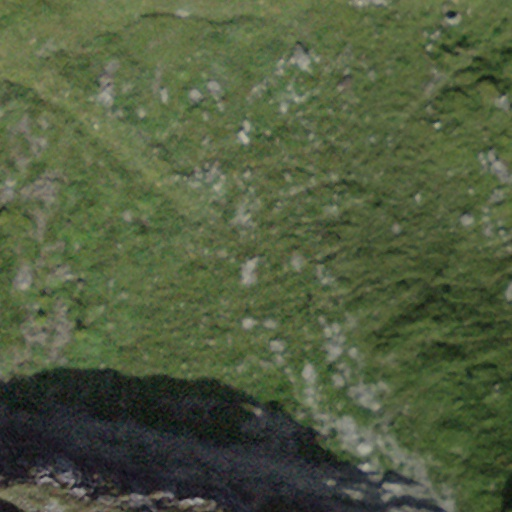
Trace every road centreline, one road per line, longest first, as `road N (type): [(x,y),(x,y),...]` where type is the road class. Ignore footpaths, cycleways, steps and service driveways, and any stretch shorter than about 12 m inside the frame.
road 1 (track): [(294,0),(143,3),(0,51)]
road 2 (track): [(0,65),(73,104),(235,251)]
